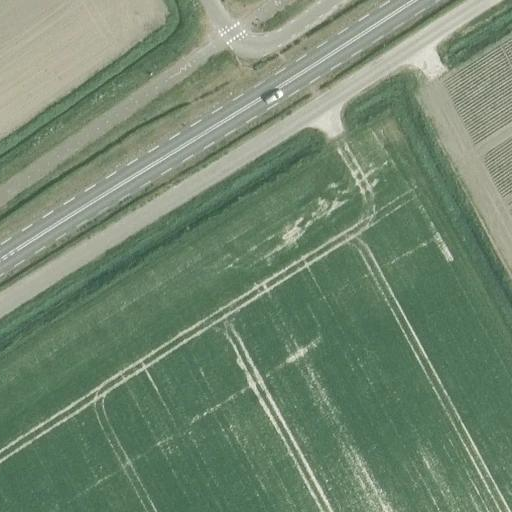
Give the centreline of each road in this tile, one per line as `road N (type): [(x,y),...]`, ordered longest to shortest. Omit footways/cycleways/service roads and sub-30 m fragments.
road 1 (unclassified): [(0,308),(487,0)]
road 2 (primary): [(0,263),(413,0)]
road 3 (unclassified): [(333,0),(259,47),(232,34)]
